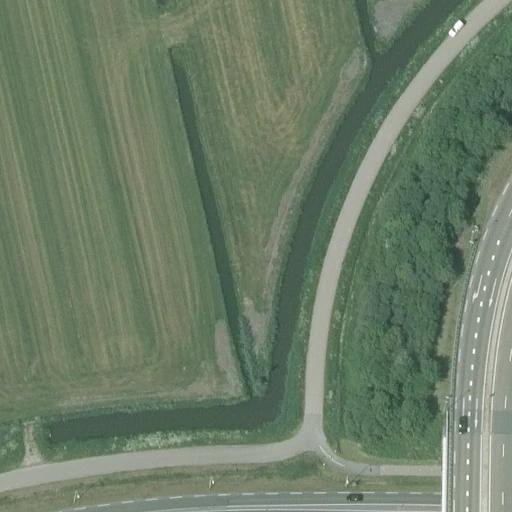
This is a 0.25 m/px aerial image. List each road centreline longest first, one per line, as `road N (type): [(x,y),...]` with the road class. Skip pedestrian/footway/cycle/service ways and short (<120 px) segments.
road 1 (unclassified): [(0,484),(126,463),(276,455),(307,438),(315,423),(320,326),(364,181),(401,114),(497,0)]
road 2 (primary): [(511,211),(485,282),(473,357),(467,511)]
road 3 (secondary): [(511,501),(347,510)]
road 4 (primary): [(502,511),(511,354)]
road 5 (secondary): [(215,511),(347,510)]
